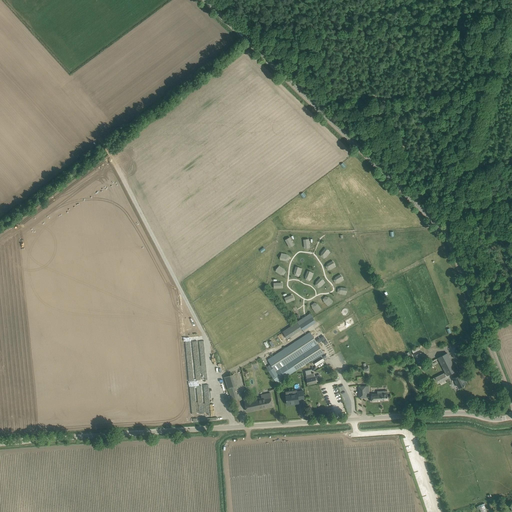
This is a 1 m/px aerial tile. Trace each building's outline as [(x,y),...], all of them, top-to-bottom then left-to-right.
[(291,237),(285,239),(288,248),(294,245),(291,237)] [(320,255),(325,259),(331,252),(326,248),(320,255)] [(281,253),(280,259),(289,261),(290,255),(281,253)] [(328,271),(336,267),(334,261),(325,265),(328,271)] [(278,265),(275,271),(284,276),(287,270),(278,265)] [(293,275),(300,277),(303,268),(296,266),(293,275)] [(308,270),(304,279),(310,281),(314,273),(308,270)] [(336,284),(344,280),(342,274),(333,278),(336,284)] [(314,283),(319,288),(325,282),(321,277),(314,283)] [(293,294),(285,297),(286,303),(295,301),(293,294)] [(327,295),(322,299),(328,306),(333,302),(327,295)] [(311,305),(316,313),(321,309),(316,301),(311,305)] [(303,330),(316,322),(310,313),(297,321),(303,330)] [(270,364),(266,366),(277,383),(324,353),(310,332),(268,360),(270,364)] [(330,355),(335,352),(324,335),(317,339),(321,347),(323,347),(324,349),(326,348),(329,353),(326,355),(328,358),(331,356),(330,355)] [(424,359),(420,350),(413,353),(417,362),(424,359)] [(451,373),(457,383),(459,388),(464,385),(464,386),(465,386),(464,385),(467,384),(462,374),(458,376),(455,371),(456,371),(447,353),(438,358),(447,375),(451,373)] [(306,375),(308,384),(317,382),(315,376),(314,373),(312,374),(311,369),(306,370),(307,375),(306,375)] [(443,373),(435,377),(437,381),(445,377),(443,373)] [(286,395),(287,400),(287,405),(299,403),(298,399),(304,398),(303,391),(298,392),(298,394),(286,395)] [(378,394),(371,394),(372,402),(388,400),(387,391),(377,391),(378,394)] [(245,401),(246,406),(247,411),(273,406),(270,393),(264,394),(265,397),(245,401)]
